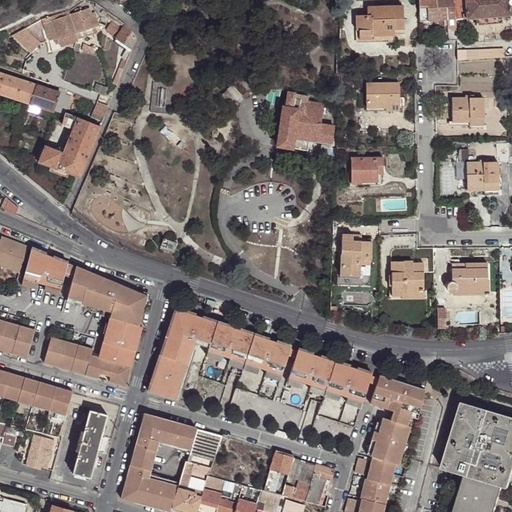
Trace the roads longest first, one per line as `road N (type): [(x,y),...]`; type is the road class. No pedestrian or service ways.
road 1 (residential): [(511,345),(385,344),(169,277)]
road 2 (residential): [(136,400),(345,463),(333,511)]
road 3 (residential): [(63,225),(140,32),(95,0)]
road 4 (residential): [(0,360),(136,400)]
road 5 (residential): [(123,262),(0,218)]
road 6 (residential): [(169,277),(136,400)]
